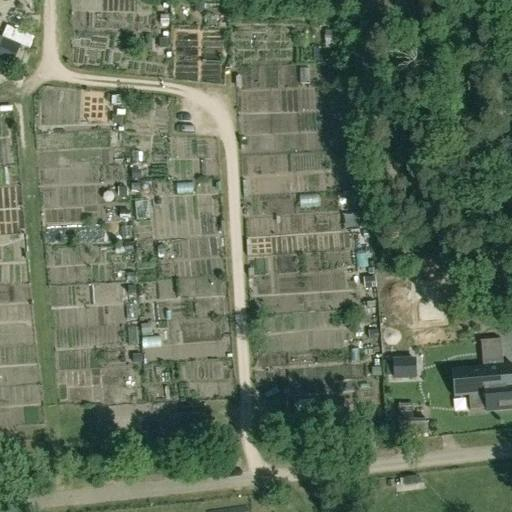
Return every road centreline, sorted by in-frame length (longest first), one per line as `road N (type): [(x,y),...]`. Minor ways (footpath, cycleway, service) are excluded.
road 1 (track): [(264,478),(251,452),(230,146),(220,113),(189,93),(50,69)]
road 2 (residential): [(23,504),(511,451)]
road 3 (track): [(64,500),(22,96)]
road 4 (residential): [(511,130),(484,0)]
